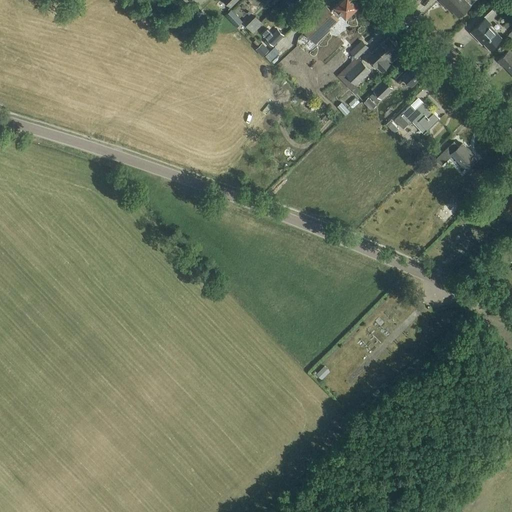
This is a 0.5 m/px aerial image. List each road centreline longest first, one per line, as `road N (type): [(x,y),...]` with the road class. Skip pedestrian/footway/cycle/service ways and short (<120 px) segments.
road 1 (tertiary): [(511,314),(258,206),(0,119)]
road 2 (unclassified): [(511,125),(391,0)]
